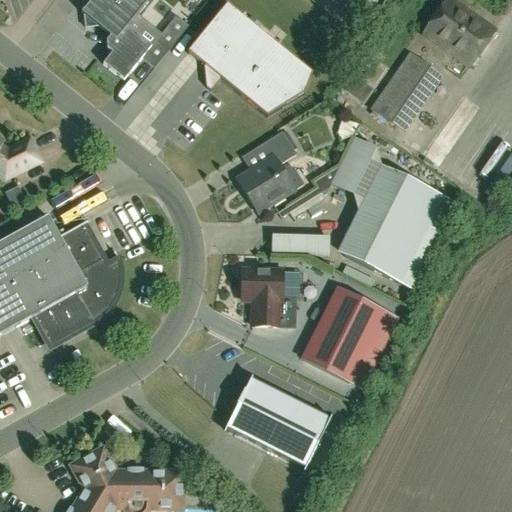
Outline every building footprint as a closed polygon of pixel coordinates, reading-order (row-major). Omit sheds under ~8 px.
[(124,82),(152,48),(128,29),(151,0),(81,0),(83,12),(82,14),(83,15),(84,29),(98,27),(111,38),(107,42),(108,50),(113,54),(104,65),(124,82)] [(334,0),(356,17),(369,0),(334,0)] [(464,12),(465,11),(449,0),(447,0),(423,36),(469,68),(479,53),(475,51),(481,43),(485,45),(494,31),(471,15),(470,17),(464,12)] [(227,6),(188,54),(205,67),(207,89),(211,92),(221,81),(268,119),(305,96),(313,75),(227,6)] [(177,17),(157,42),(169,52),(188,27),(177,17)] [(435,74),(409,56),(371,111),(397,129),(435,74)] [(269,161),(237,181),(258,215),(295,192),(294,191),(303,186),(293,169),(284,174),(279,167),(297,156),(283,134),(261,148),(269,161)] [(0,177),(6,181),(42,163),(31,140),(8,151),(2,146),(4,143),(0,140),(0,177)] [(444,199),(389,171),(345,258),(400,286),(444,199)] [(325,190),(293,207),(299,219),(331,203),(325,190)] [(82,278),(109,263),(84,220),(58,235),(48,218),(0,245),(0,337),(30,320),(88,289),(82,278)] [(273,248),(331,247),(330,228),(272,230),(273,248)] [(121,256),(109,263),(82,278),(88,289),(30,320),(49,354),(94,329),(100,325),(106,321),(111,316),(115,310),(118,304),(121,298),(123,291),(124,284),(125,277),(124,270),(123,263),(121,256)] [(282,303),(283,273),(243,272),(242,302),(254,302),(253,328),(279,329),(279,303),(282,303)] [(339,290),(304,361),(349,384),(385,314),(339,290)] [(137,298),(126,311),(138,320),(149,307),(137,298)] [(0,346),(0,358),(12,354),(8,344),(0,346)] [(331,419),(251,379),(225,431),(305,471),(331,419)] [(102,453),(74,469),(86,492),(74,511),(111,511),(114,508),(127,508),(128,511),(144,511),(146,508),(180,509),(180,477),(140,476),(140,479),(128,478),(128,476),(115,476),(102,453)]
